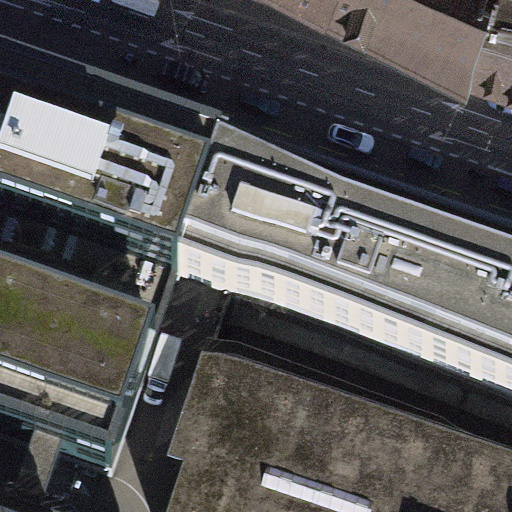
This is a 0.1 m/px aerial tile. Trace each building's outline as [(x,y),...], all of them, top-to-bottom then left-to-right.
[(353,0),(471,59),(483,0),(353,0)] [(511,0),(483,0),(471,59),(505,70),(511,72),(511,0)] [(0,438),(113,477),(184,278),(223,156),(0,80),(0,438)] [(511,254),(223,156),(184,278),(511,401),(511,254)] [(440,437),(211,351),(201,384),(191,417),(195,419),(184,453),(194,456),(176,511),(511,511),(511,477),(511,478),(511,471),(440,437)]
